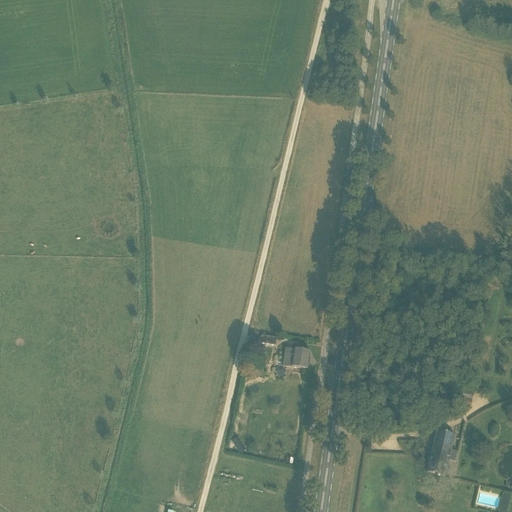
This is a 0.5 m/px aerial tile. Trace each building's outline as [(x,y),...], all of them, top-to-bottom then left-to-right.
[(260,344),(275,346),(276,339),(261,336),(260,344)] [(283,367),(290,368),(308,371),(310,353),(285,349),(283,367)] [(452,353),(449,365),(460,367),(463,355),(452,353)] [(462,391),(459,409),(471,411),(474,393),(462,391)] [(419,403),(422,412),(422,414),(446,408),(443,396),(419,403)] [(436,433),(427,473),(447,478),(451,462),(457,463),(459,454),(453,452),(456,438),(436,433)] [(246,451),(242,444),(235,448),(239,455),(246,451)]
